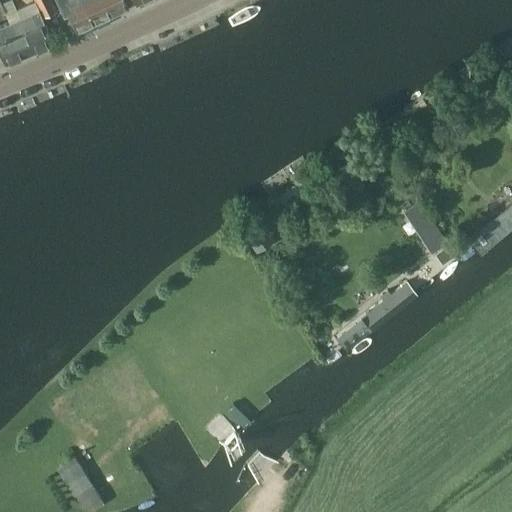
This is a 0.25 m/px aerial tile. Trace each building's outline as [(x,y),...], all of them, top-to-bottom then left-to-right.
[(37,0),(45,15),(56,10),(51,0),(37,0)] [(81,0),(56,0),(62,13),(69,10),(78,29),(92,23),(81,0)] [(81,0),(92,23),(112,14),(105,0),(81,0)] [(105,0),(112,14),(129,6),(126,0),(105,0)] [(40,10),(17,20),(31,53),(54,43),(40,10)] [(0,27),(0,45),(7,62),(8,63),(31,53),(17,20),(0,27)] [(511,228),(511,197),(465,234),(480,253),(511,228)] [(420,199),(404,209),(409,217),(431,250),(446,240),(425,207),(420,199)] [(256,249),(272,238),(260,220),(244,231),(256,249)] [(469,243),(461,233),(447,244),(455,254),(469,243)] [(419,297),(404,278),(334,332),(348,351),(419,297)] [(161,489),(200,470),(143,348),(101,368),(120,409),(105,416),(88,380),(54,396),(79,450),(121,430),(128,447),(139,442),(161,489)] [(75,452),(58,463),(87,508),(104,497),(75,452)] [(123,473),(104,484),(110,494),(129,482),(123,473)]
